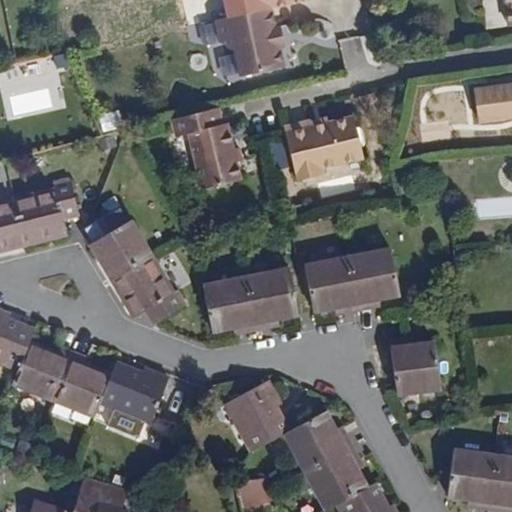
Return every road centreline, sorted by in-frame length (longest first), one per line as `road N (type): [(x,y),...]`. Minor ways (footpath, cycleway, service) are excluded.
road 1 (residential): [(423,511),(335,362),(309,351),(211,362),(0,284)]
road 2 (unknown): [(511,48),(284,89)]
